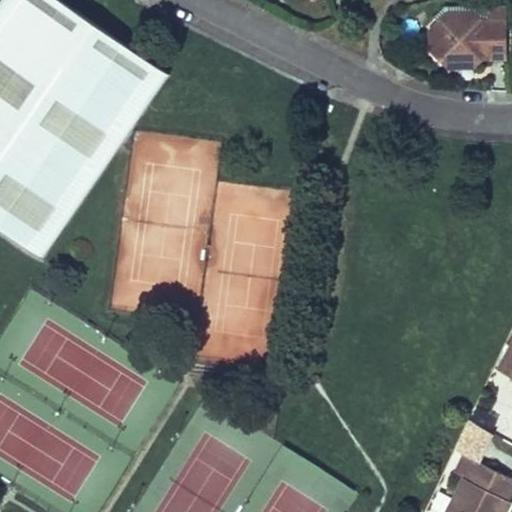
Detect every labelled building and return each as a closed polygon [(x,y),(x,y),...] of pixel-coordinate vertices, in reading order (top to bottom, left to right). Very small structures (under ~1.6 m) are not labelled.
[(170,75),(61,0),(0,0),(0,226),(43,256),(170,75)] [(486,22),(481,18),(440,19),(429,30),(429,49),(449,68),(458,60),(465,60),(473,68),(482,59),(486,55),(491,59),(507,59),(507,18),(490,18),(486,22)] [(473,68),(465,60),(458,60),(449,68),(473,68)] [(511,375),(511,344),(497,370),(511,378),(511,375)] [(485,419),(472,412),(469,419),(481,425),(485,419)] [(466,453),(474,458),(488,429),(481,425),(469,419),(455,448),(466,453)] [(474,458),(466,453),(456,473),(464,477),(474,458)] [(446,511),(505,511),(511,500),(508,498),(511,489),(511,476),(474,458),(464,477),(446,511)]
